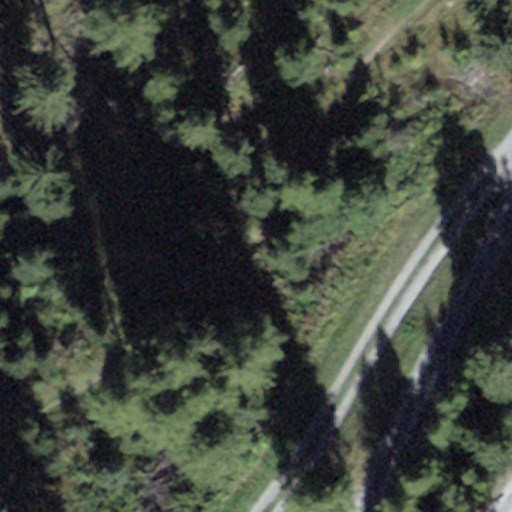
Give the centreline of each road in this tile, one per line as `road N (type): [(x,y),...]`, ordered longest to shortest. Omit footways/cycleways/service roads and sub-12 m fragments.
road 1 (track): [(511,190),(500,182),(465,185),(358,333),(250,511)]
road 2 (track): [(369,511),(511,276)]
